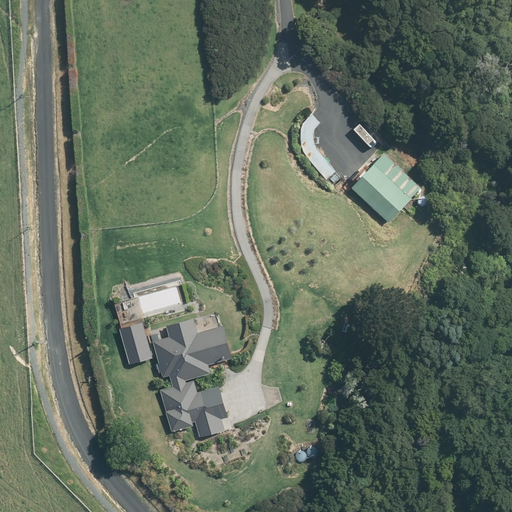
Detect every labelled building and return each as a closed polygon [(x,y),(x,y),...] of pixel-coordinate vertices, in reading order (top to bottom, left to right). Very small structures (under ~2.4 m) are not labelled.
[(323,122),(313,114),(302,125),(301,146),(331,184),(340,177),(314,145),(314,129),(323,122)] [(386,153),(353,188),(390,221),(423,186),(386,153)] [(205,336),(163,350),(176,389),(217,375),(205,336)] [(204,388),(179,396),(186,420),(211,412),(204,388)] [(186,465),(162,488),(173,500),(197,477),(186,465)]
